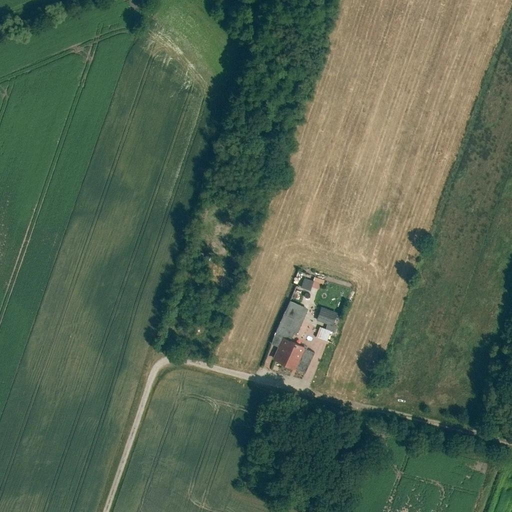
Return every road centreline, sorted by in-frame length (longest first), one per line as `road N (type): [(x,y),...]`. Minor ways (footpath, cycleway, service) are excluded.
road 1 (residential): [(106,511),(149,383),(167,359),(310,393)]
road 2 (track): [(310,393),(511,441)]
